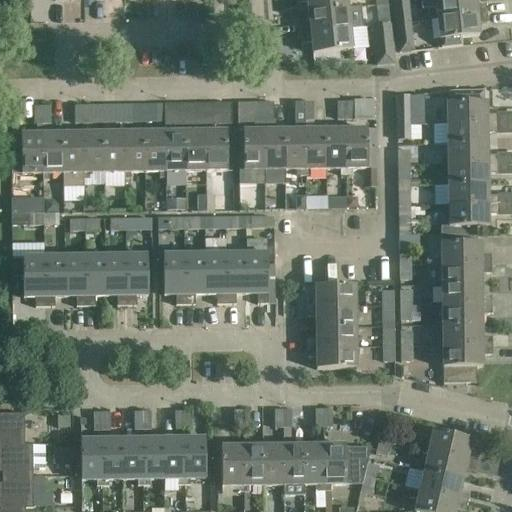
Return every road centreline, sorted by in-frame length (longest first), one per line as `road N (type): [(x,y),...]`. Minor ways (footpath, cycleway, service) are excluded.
road 1 (residential): [(264,73),(79,83),(71,69),(71,29),(79,20),(253,20),(264,33)]
road 2 (residential): [(265,389),(105,394),(99,385),(102,341),(110,332),(262,336)]
road 3 (residential): [(511,415),(395,389),(265,389)]
road 4 (residential): [(292,242),(367,238),(389,198),(386,75)]
road 5 (residential): [(511,64),(386,75)]
road 6 (residential): [(386,75),(264,73)]
